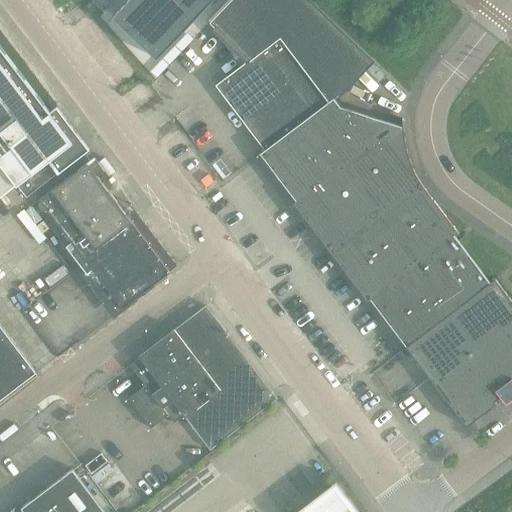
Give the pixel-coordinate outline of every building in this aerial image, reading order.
[(114,3),(111,0),(91,0),(105,12),(114,3)] [(133,0),(114,21),(157,62),(215,0),(133,0)] [(369,62),(304,0),(232,0),(210,23),(249,60),(216,86),(265,151),(333,98),(334,99),(335,98),(338,94),(369,62)] [(50,113),(0,47),(0,193),(15,183),(27,198),(71,164),(71,165),(90,150),(57,107),(50,113)] [(297,201),(397,125),(340,107),(334,99),(333,98),(265,151),(261,154),(297,201)] [(331,252),(421,184),(418,179),(417,176),(414,170),(411,164),(410,161),(408,154),(407,151),(406,145),(405,139),(404,132),(404,130),(404,125),(404,120),(403,120),(403,127),(397,125),(297,201),(294,203),(331,252)] [(177,266),(140,216),(139,216),(132,222),(97,176),(105,171),(95,158),(39,200),(72,243),(66,247),(74,258),(87,275),(93,270),(122,309),(171,273),(169,271),(177,266)] [(368,301),(371,299),(454,236),(454,235),(457,233),(458,234),(459,234),(426,191),(424,187),(421,184),(331,252),(368,301)] [(407,347),(490,284),(490,283),(454,236),(371,299),(407,347)] [(407,347),(406,347),(407,348),(421,367),(430,379),(466,427),(497,404),(495,402),(501,397),(503,399),(506,404),(511,399),(511,301),(495,280),(492,282),(490,283),(490,284),(407,347)] [(177,328),(139,356),(141,358),(131,366),(146,385),(128,399),(151,429),(169,416),(174,423),(184,415),(210,450),(277,399),(207,306),(178,329),(177,328)] [(0,401),(37,373),(0,325),(0,401)] [(108,461),(103,453),(87,465),(92,473),(108,461)] [(105,511),(73,470),(47,489),(64,511),(105,511)] [(64,511),(47,489),(22,509),(24,511),(64,511)] [(353,511),(336,489),(327,495),(325,492),(318,498),(320,501),(305,511),(353,511)]
